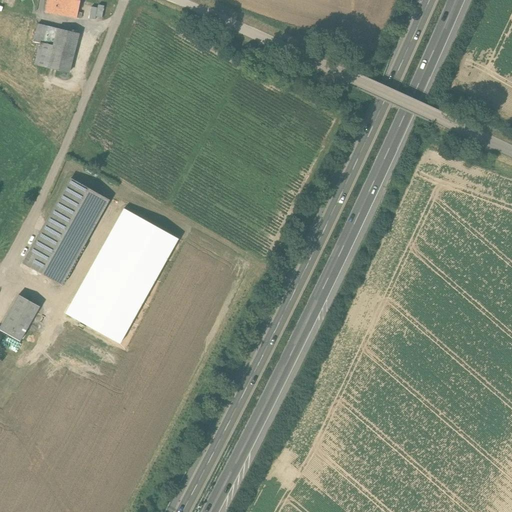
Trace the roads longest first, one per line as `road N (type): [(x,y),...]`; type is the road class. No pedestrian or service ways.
road 1 (motorway): [(210,511),(455,0)]
road 2 (motorway): [(429,0),(186,511)]
road 3 (residential): [(176,0),(511,152)]
road 4 (track): [(0,273),(60,157),(123,0)]
